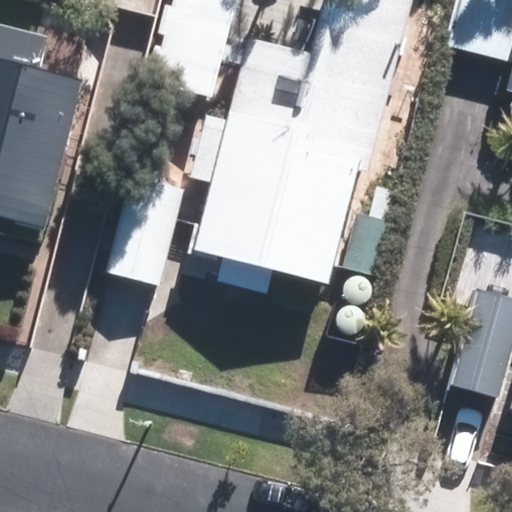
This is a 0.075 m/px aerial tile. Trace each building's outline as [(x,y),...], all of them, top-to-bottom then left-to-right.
[(205,91),(227,0),(157,0),(143,59),(147,59),(166,64),(162,82),(205,91)] [(238,33),(185,242),(319,275),(347,162),(360,165),(400,0),(311,0),(299,47),(238,33)] [(511,0),(453,0),(444,41),(508,57),(502,86),(511,88),(511,0)] [(37,68),(44,40),(0,29),(0,219),(40,229),(78,78),(37,68)] [(156,280),(179,183),(122,170),(99,265),(156,280)] [(371,180),(363,213),(387,219),(395,186),(371,180)] [(375,269),(387,219),(363,213),(349,209),(337,260),(375,269)] [(450,382),(496,394),(511,334),(511,303),(474,293),(450,382)]
